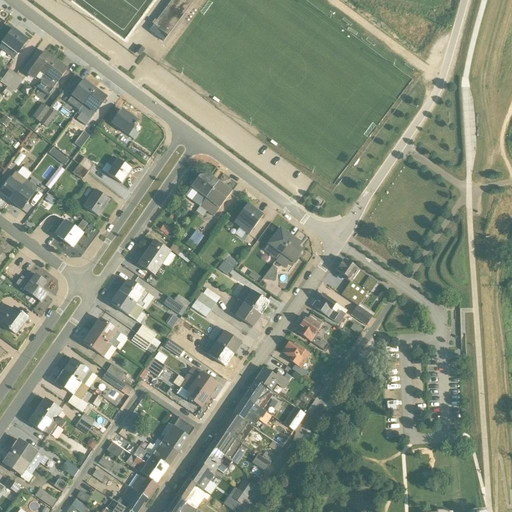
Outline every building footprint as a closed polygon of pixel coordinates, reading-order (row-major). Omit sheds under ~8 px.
[(153,27),(167,37),(194,0),(172,0),(156,22),(154,21),(151,25),(153,26),(153,27)] [(167,37),(153,27),(149,32),(163,42),(167,37)] [(0,46),(0,51),(13,61),(16,56),(17,57),(29,41),(12,29),(0,44),(1,45),(0,46)] [(138,46),(135,51),(140,55),(144,50),(138,46)] [(40,82),(55,61),(44,53),(26,76),(34,82),(36,79),(40,82)] [(55,61),(36,89),(47,97),(56,84),(57,85),(68,70),(67,70),(55,61)] [(0,81),(0,83),(6,88),(16,75),(8,70),(0,81)] [(16,75),(1,95),(7,99),(12,92),(14,93),(23,81),(16,75)] [(90,85),(82,79),(70,95),(72,96),(67,103),(78,112),(95,90),(90,86),(90,85)] [(76,120),(85,127),(94,115),(107,99),(95,90),(76,114),(79,116),(76,120)] [(49,111),(41,104),(31,118),(39,124),(49,111)] [(56,116),(49,111),(39,124),(46,129),(56,116)] [(138,123),(121,111),(111,125),(127,136),(128,136),(134,140),(138,134),(132,131),(133,130),(138,123)] [(4,116),(0,120),(0,124),(5,128),(11,121),(4,116)] [(89,138),(83,133),(74,145),(80,150),(89,138)] [(5,135),(1,140),(9,146),(10,144),(11,146),(13,144),(11,142),(12,141),(5,135)] [(53,149),(49,154),(65,167),(69,162),(53,149)] [(112,157),(107,165),(111,168),(106,175),(121,185),(131,170),(112,157)] [(93,166),(84,158),(78,166),(88,173),(93,166)] [(78,166),(72,174),(81,181),(88,173),(78,166)] [(9,179),(0,190),(0,196),(9,204),(26,181),(31,175),(22,168),(17,175),(15,173),(10,179),(9,179)] [(217,183),(209,177),(199,178),(191,188),(195,192),(195,194),(192,198),(193,202),(199,207),(217,183)] [(37,190),(26,181),(9,204),(21,212),(34,195),(34,194),(37,190)] [(231,193),(217,183),(199,207),(213,217),(231,193)] [(109,202),(91,190),(80,206),(98,219),(109,202)] [(245,234),(248,236),(263,216),(247,205),(233,223),(239,228),(239,229),(234,235),(241,239),(245,234)] [(82,235),(61,220),(55,228),(60,232),(56,237),(70,247),(74,242),(76,243),(82,235)] [(87,225),(82,221),(77,229),(82,232),(87,225)] [(171,230),(163,225),(159,231),(167,236),(171,230)] [(268,256),(275,262),(292,239),(279,229),(267,246),(263,251),(269,255),(268,256)] [(203,237),(195,231),(185,245),(193,251),(203,237)] [(298,249),(300,245),(292,239),(275,263),(285,270),(288,265),(292,268),(299,258),(298,256),(301,252),(298,249)] [(170,253),(153,242),(145,254),(167,268),(174,257),(170,254),(170,253)] [(169,251),(177,257),(187,264),(191,259),(181,252),(173,245),(169,251)] [(162,266),(145,254),(137,266),(154,277),(162,266)] [(238,264),(228,257),(224,262),(234,270),(238,264)] [(233,269),(223,262),(217,270),(228,277),(233,269)] [(368,293),(375,283),(344,262),(336,273),(344,278),(343,279),(349,284),(341,296),(356,307),(358,305),(359,306),(368,293)] [(262,281),(274,282),(276,270),(272,266),(262,281)] [(24,279),(21,277),(15,285),(40,303),(45,296),(39,291),(44,283),(30,272),(24,279)] [(259,278),(251,272),(248,277),(256,282),(259,278)] [(125,281),(117,293),(144,312),(153,298),(132,284),(131,285),(125,281)] [(244,287),(235,299),(261,317),(269,305),(244,287)] [(189,300),(173,290),(169,296),(185,306),(189,300)] [(109,305),(139,325),(145,316),(142,313),(143,311),(117,293),(109,305)] [(200,294),(195,301),(211,312),(215,304),(200,294)] [(316,300),(311,308),(327,319),(328,319),(337,325),(337,324),(338,324),(347,312),(321,295),(317,301),(316,300)] [(186,311),(167,298),(162,305),(181,318),(186,311)] [(205,319),(211,312),(195,301),(190,309),(205,319)] [(252,330),(261,317),(237,301),(229,313),(252,330)] [(359,306),(358,305),(350,316),(366,327),(374,316),(359,306)] [(2,306),(0,308),(0,325),(15,337),(28,320),(13,308),(10,312),(2,306)] [(309,316),(306,321),(302,319),(294,332),(324,352),(328,346),(314,336),(316,332),(317,332),(322,325),(309,316)] [(117,331),(99,319),(90,332),(118,351),(127,339),(116,332),(117,331)] [(359,336),(363,331),(354,324),(350,330),(359,336)] [(156,336),(141,326),(136,334),(156,350),(160,344),(154,340),(156,336)] [(240,344),(220,331),(213,342),(233,356),(240,344)] [(116,350),(90,332),(82,344),(108,362),(110,359),(109,359),(107,359),(107,358),(109,358),(110,359),(116,350)] [(152,356),(156,350),(136,334),(130,342),(145,352),(146,352),(152,356)] [(201,352),(225,368),(233,356),(210,340),(201,352)] [(184,351),(169,341),(163,348),(179,359),(184,351)] [(294,366),(291,371),(303,379),(307,373),(301,370),(311,356),(290,341),(284,349),(285,351),(282,355),(289,360),(288,362),(294,366)] [(165,368),(153,359),(145,371),(157,379),(165,368)] [(71,360),(63,372),(89,389),(97,377),(71,360)] [(124,374),(111,365),(106,373),(119,382),(124,374)] [(192,368),(183,380),(209,398),(217,386),(192,368)] [(263,370),(255,382),(271,393),(276,386),(283,391),(288,383),(272,372),(270,375),(263,370)] [(89,389),(63,372),(54,384),(72,397),(67,404),(81,414),(87,406),(80,401),(89,389)] [(119,382),(106,373),(101,379),(128,398),(133,392),(119,382)] [(185,381),(180,389),(181,390),(177,395),(186,401),(187,400),(201,409),(209,398),(185,381)] [(255,382),(244,399),(262,411),(273,394),(255,382)] [(102,399),(98,396),(92,405),(96,408),(102,399)] [(44,399),(35,412),(61,429),(65,424),(58,418),(62,412),(44,399)] [(244,399),(233,415),(252,429),(252,428),(259,418),(261,420),(265,414),(244,399)] [(295,431),(306,413),(295,407),(284,424),(295,431)] [(35,412),(27,423),(44,435),(48,437),(49,436),(51,436),(57,441),(64,431),(35,412)] [(133,413),(127,421),(138,427),(143,420),(133,413)] [(82,415),(75,427),(87,433),(94,421),(82,415)] [(233,415),(221,431),(242,445),(252,429),(233,415)] [(160,436),(158,440),(177,454),(194,430),(194,429),(178,419),(172,428),(164,439),(160,436)] [(140,429),(127,421),(123,428),(135,436),(140,429)] [(381,429),(381,423),(363,423),(364,438),(381,438),(381,449),(387,449),(387,429),(381,429)] [(242,445),(221,431),(210,448),(230,462),(242,445)] [(116,438),(112,443),(123,450),(126,445),(116,438)] [(9,452),(35,470),(43,458),(38,454),(18,440),(9,452)] [(150,445),(144,453),(167,469),(177,454),(157,440),(152,446),(150,445)] [(272,442),(268,448),(277,454),(281,448),(272,442)] [(106,452),(117,459),(123,450),(112,443),(106,452)] [(210,448),(199,464),(214,475),(219,467),(226,471),(231,463),(210,448)] [(162,477),(167,469),(141,451),(138,454),(139,454),(138,457),(130,452),(129,454),(162,477)] [(35,470),(9,452),(1,464),(28,484),(32,477),(31,476),(35,470)] [(270,464),(274,459),(274,458),(265,453),(261,458),(270,464)] [(130,456),(125,464),(156,485),(162,477),(130,456)] [(257,457),(254,463),(266,471),(269,465),(257,457)] [(112,466),(102,459),(98,464),(108,471),(112,466)] [(67,461),(63,468),(74,476),(79,469),(67,461)] [(217,477),(199,464),(188,481),(210,496),(216,487),(212,484),(217,477)] [(96,471),(92,476),(109,488),(113,483),(96,471)] [(136,475),(127,488),(146,500),(156,485),(140,474),(138,477),(136,475)] [(8,480),(3,486),(15,495),(16,494),(18,495),(22,490),(8,480)] [(58,480),(53,487),(62,493),(67,486),(58,480)] [(244,480),(237,490),(247,498),(255,487),(244,480)] [(188,481),(176,498),(192,509),(200,498),(205,501),(208,495),(188,481)] [(127,488),(116,504),(128,511),(137,511),(146,500),(127,488)] [(56,501),(39,489),(35,496),(51,508),(56,501)] [(247,498),(237,490),(232,497),(243,505),(247,498)] [(80,492),(76,498),(85,504),(89,498),(80,492)] [(193,511),(195,510),(176,498),(166,511),(193,511)] [(84,511),(87,509),(75,501),(71,507),(78,511),(84,511)] [(105,509),(103,511),(128,511),(112,501),(106,510),(105,509)]
